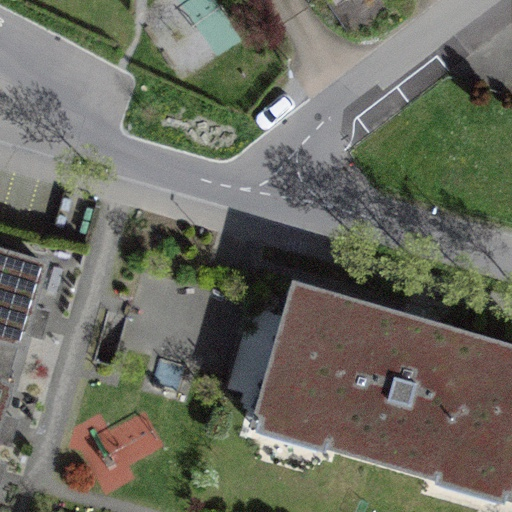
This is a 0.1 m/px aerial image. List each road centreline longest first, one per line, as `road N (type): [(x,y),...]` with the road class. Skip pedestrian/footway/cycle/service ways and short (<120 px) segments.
road 1 (residential): [(249,191),(323,120),(484,0)]
road 2 (residential): [(0,41),(112,145),(249,191)]
road 3 (residential): [(249,191),(511,265)]
